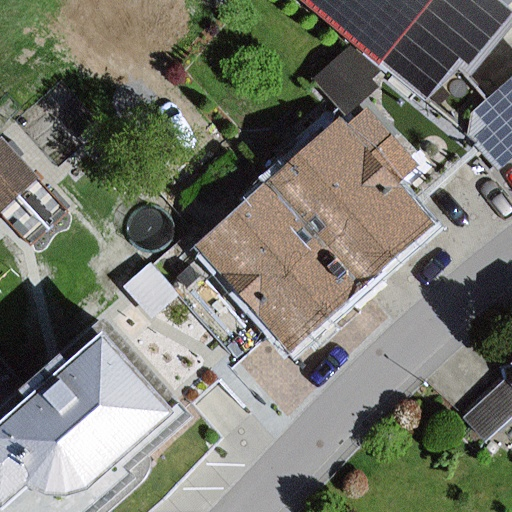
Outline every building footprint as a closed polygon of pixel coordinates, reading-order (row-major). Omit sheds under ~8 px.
[(511,0),(300,0),(423,103),(463,69),(466,73),(511,34),(511,20),(486,0),(511,0)] [(350,47),(315,78),(348,115),(378,88),(372,81),(381,73),(350,47)] [(511,160),(511,77),(473,113),(468,137),(499,172),(511,160)] [(348,128),(341,120),(268,186),(362,291),(436,228),(399,185),(418,168),(368,111),(348,128)] [(124,148),(106,130),(89,147),(106,165),(124,148)] [(51,183),(18,146),(0,161),(0,196),(16,214),(51,183)] [(362,291),(268,186),(198,248),(292,353),(362,291)] [(152,264),(125,288),(152,319),(180,295),(152,264)] [(107,315),(0,410),(0,504),(3,508),(30,484),(43,492),(60,497),(75,497),(89,493),(187,406),(107,315)] [(511,419),(511,386),(506,380),(463,419),(486,443),(511,419)]
